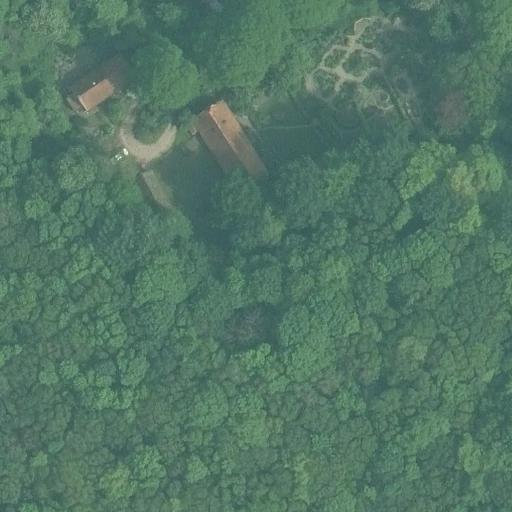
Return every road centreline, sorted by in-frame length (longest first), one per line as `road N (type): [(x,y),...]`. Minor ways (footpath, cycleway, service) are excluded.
road 1 (track): [(511,174),(385,181),(292,172),(238,122)]
road 2 (track): [(292,0),(137,100),(125,134),(140,154),(168,144)]
